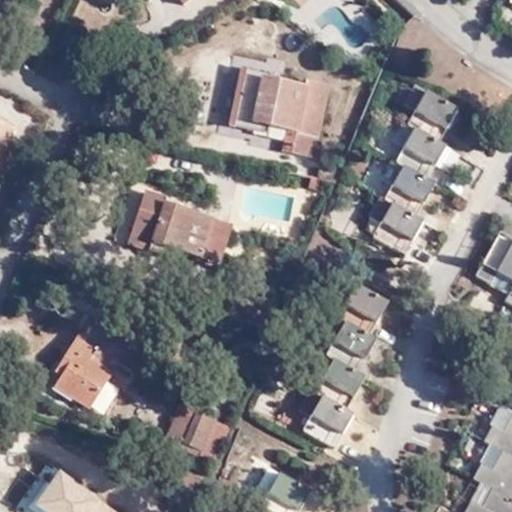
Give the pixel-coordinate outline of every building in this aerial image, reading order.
[(294,126),(315,128),(323,77),(303,75),(303,81),(257,72),(258,65),(236,63),(226,120),(250,124),(251,117),(267,120),(283,123),(294,124),(294,126)] [(426,94),(407,127),(413,131),(401,152),(395,166),(403,170),(385,204),(392,208),(382,229),(375,240),(404,257),(422,226),(414,221),(434,188),(426,183),(445,150),(437,145),(455,113),(426,94)] [(0,159),(8,141),(3,139),(9,121),(0,116),(0,159)] [(251,117),(250,124),(265,127),(267,120),(251,117)] [(280,146),(291,149),(294,126),(294,124),(283,123),(280,146)] [(413,131),(407,127),(402,125),(390,146),(401,152),(413,131)] [(311,152),(315,128),(294,126),(291,149),(311,152)] [(165,200),(166,195),(144,188),(127,241),(151,247),(155,239),(174,244),(201,253),(211,219),(212,215),(178,204),(165,200)] [(179,199),(166,195),(165,200),(178,204),(179,199)] [(370,221),(382,229),(392,208),(385,204),(381,201),(370,221)] [(228,223),(211,219),(201,253),(215,257),(228,223)] [(511,281),(511,242),(500,236),(477,276),(491,284),(498,274),(511,281)] [(155,239),(151,247),(171,253),(174,244),(155,239)] [(491,284),(510,295),(511,292),(511,281),(498,274),(491,284)] [(320,399),(309,418),(302,431),(335,448),(353,416),(344,412),(361,379),(356,376),(376,342),(368,337),(385,305),(353,286),(334,321),(342,325),(322,358),(331,363),(312,394),(320,399)] [(133,338),(89,310),(59,360),(69,368),(57,384),(90,404),(133,338)] [(298,412),(309,418),(320,399),(312,394),(308,393),(298,412)] [(220,402),(200,394),(187,430),(205,439),(220,402)] [(502,432),(511,415),(501,409),(491,427),(502,432)] [(511,511),(511,415),(502,432),(491,427),(482,442),(490,446),(500,451),(490,469),(480,464),(471,480),(488,489),(478,507),(469,501),(461,511),(511,511)] [(490,446),(480,464),(490,469),(500,451),(490,446)] [(297,511),(310,489),(278,472),(268,489),(257,483),(249,499),(266,508),(263,511),(297,511)] [(64,489),(50,480),(37,496),(59,511),(126,511),(75,474),(64,489)]
